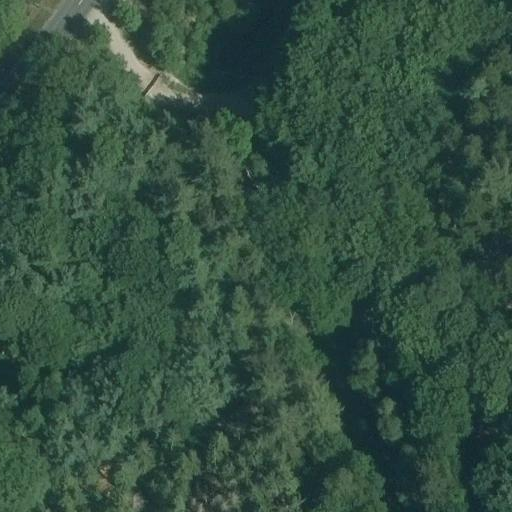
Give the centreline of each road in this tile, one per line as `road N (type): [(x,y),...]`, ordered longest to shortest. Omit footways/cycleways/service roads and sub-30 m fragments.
road 1 (track): [(167,97),(251,111),(268,133),(463,511)]
road 2 (primary): [(0,111),(84,0)]
road 3 (track): [(305,0),(251,111)]
